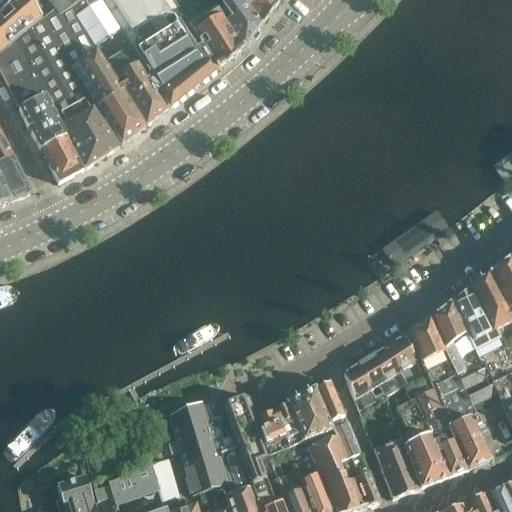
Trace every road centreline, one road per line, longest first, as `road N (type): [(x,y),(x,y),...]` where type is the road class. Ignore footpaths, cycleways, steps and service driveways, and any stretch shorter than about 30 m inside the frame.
road 1 (residential): [(259,394),(511,245)]
road 2 (residential): [(295,47),(160,161),(62,218)]
